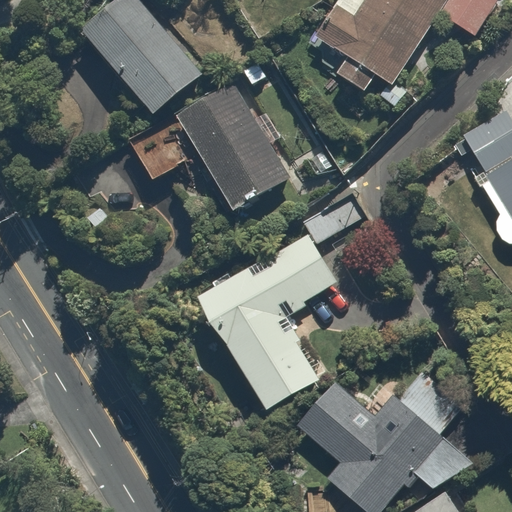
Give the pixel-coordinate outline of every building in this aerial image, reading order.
[(142,0),(126,0),(89,32),(162,116),(208,76),(142,0)] [(338,8),(321,38),(356,57),(345,77),(374,93),(382,78),(402,89),(433,32),(426,28),(436,10),(483,36),(502,0),(332,0),(330,4),(338,8)] [(240,93),(235,84),(181,118),(240,213),(294,180),(269,139),(277,134),(248,87),(240,93)] [(490,172),(479,179),(505,217),(504,218),(503,219),(502,220),(502,222),(501,223),(501,225),(501,226),(500,228),(500,229),(500,231),(501,232),(501,234),(501,235),(502,236),(502,238),(503,239),(504,240),(505,242),(506,243),(507,244),(508,245),(510,245),(511,246),(511,116),(471,142),(490,172)] [(165,125),(137,142),(160,181),(189,165),(165,125)] [(349,199),(309,223),(323,245),(362,221),(349,199)] [(342,284),(312,236),(287,252),(291,259),(264,276),(260,270),(208,303),(279,413),(330,380),(289,317),(342,284)] [(365,407),(342,388),(308,428),(350,463),(336,480),(374,511),(393,511),(423,476),(444,493),(480,467),(443,436),(467,408),(423,372),(401,398),(384,384),(365,407)] [(464,511),(451,493),(425,511),(464,511)]
